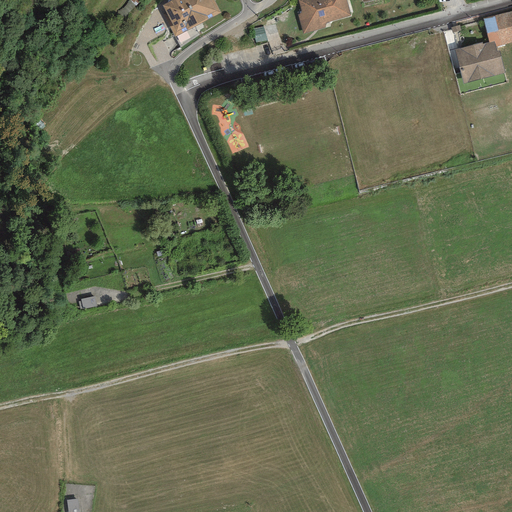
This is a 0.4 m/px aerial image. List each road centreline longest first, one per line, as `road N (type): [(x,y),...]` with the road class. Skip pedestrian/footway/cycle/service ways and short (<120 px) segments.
road 1 (residential): [(365,511),(186,103),(193,88),(233,73),(511,1)]
road 2 (track): [(0,405),(81,393),(511,286)]
road 3 (track): [(186,103),(175,87),(176,63),(267,0)]
